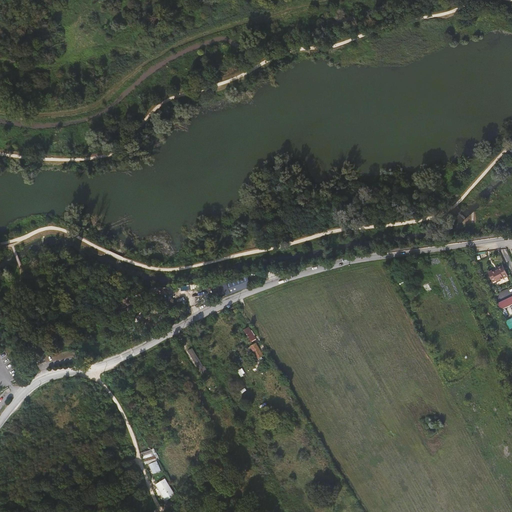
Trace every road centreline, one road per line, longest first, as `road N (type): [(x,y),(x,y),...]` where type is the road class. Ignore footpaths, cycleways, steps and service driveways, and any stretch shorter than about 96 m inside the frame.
road 1 (tertiary): [(511,237),(287,278),(117,359),(38,382),(0,423)]
road 2 (track): [(0,114),(70,115),(192,38),(322,0)]
